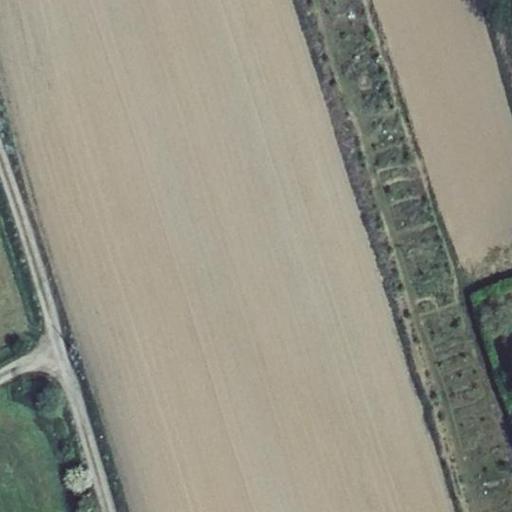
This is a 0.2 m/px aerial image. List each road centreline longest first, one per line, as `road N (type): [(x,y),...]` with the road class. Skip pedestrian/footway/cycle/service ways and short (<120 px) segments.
road 1 (track): [(0,156),(61,350)]
road 2 (unclassified): [(110,511),(61,350)]
